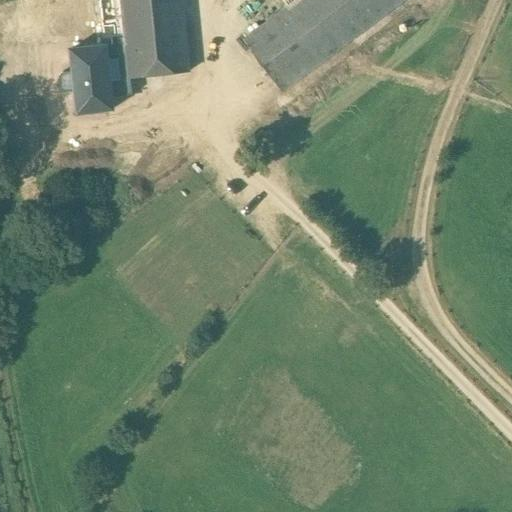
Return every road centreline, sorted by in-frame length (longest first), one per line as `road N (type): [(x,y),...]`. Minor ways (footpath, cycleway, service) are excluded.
road 1 (unknown): [(435,0),(284,117),(278,136),(284,171),(312,205),(428,309)]
road 2 (unknown): [(511,394),(428,309),(419,284),(433,146),(496,0)]
